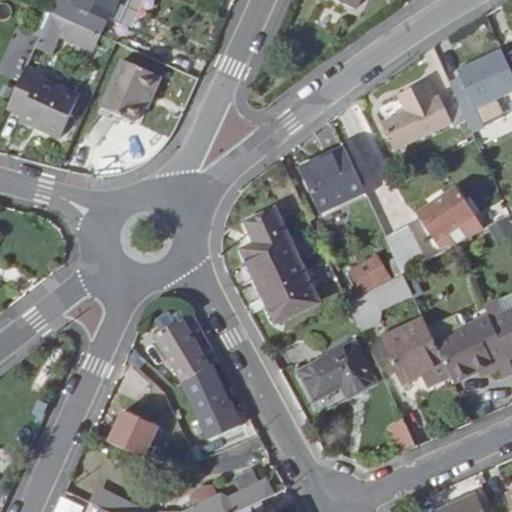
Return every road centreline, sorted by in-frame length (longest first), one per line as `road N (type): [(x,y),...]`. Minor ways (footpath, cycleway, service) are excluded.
road 1 (residential): [(176,213),(464,0)]
road 2 (residential): [(327,511),(185,252)]
road 3 (residential): [(138,278),(30,511)]
road 4 (residential): [(265,0),(165,205)]
road 5 (residential): [(511,431),(332,511)]
road 6 (residential): [(0,346),(113,258)]
road 7 (residential): [(0,180),(115,219)]
